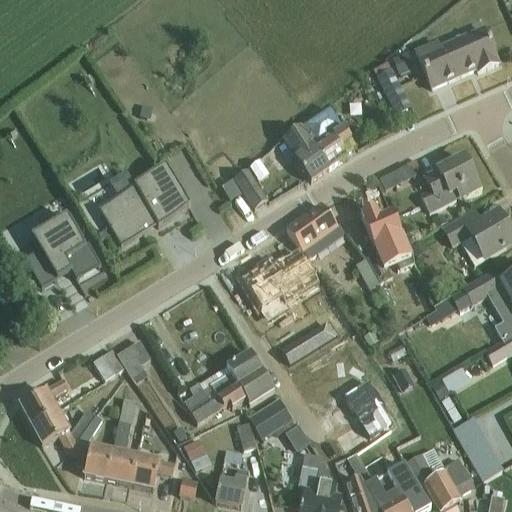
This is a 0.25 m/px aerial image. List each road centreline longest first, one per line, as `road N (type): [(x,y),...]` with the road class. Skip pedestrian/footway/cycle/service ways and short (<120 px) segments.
road 1 (residential): [(202,263),(381,155),(477,113)]
road 2 (residential): [(202,263),(328,465)]
road 3 (residential): [(0,387),(202,263)]
